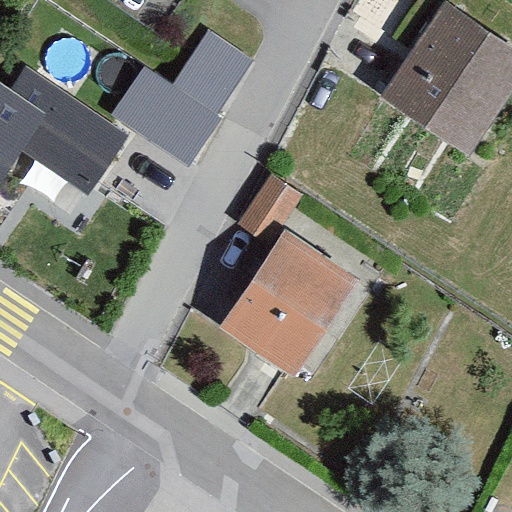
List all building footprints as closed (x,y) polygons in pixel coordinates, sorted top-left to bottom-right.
[(511,121),(511,40),(450,1),(389,95),(488,158),(511,121)] [(179,77),(150,59),(117,110),(193,159),(261,54),(213,24),(179,77)] [(41,107),(0,79),(0,163),(17,137),(88,184),(121,133),(53,89),(41,107)] [(278,170),(247,216),(273,234),(304,188),(278,170)] [(378,278),(296,222),(227,322),(309,378),(378,278)]
